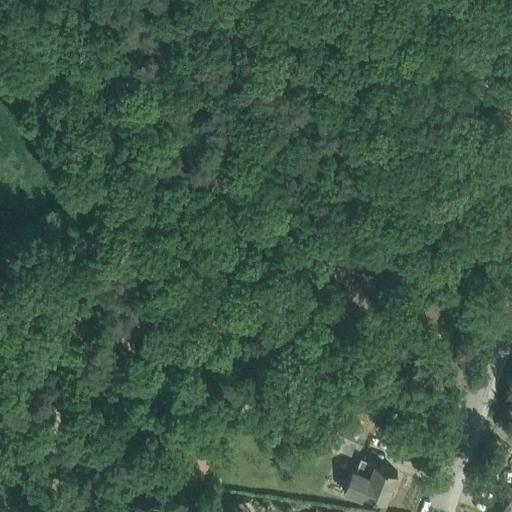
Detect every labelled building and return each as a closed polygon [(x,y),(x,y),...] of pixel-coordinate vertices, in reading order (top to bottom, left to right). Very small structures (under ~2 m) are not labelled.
[(441,380),(450,385),(457,373),(448,367),(441,380)] [(424,408),(401,394),(392,410),(415,423),(424,408)] [(363,496),(366,490),(386,499),(388,496),(392,495),(395,490),(392,486),(398,471),(363,456),(357,469),(352,467),(344,488),(363,496)] [(498,471),(504,461),(497,457),(491,467),(498,471)] [(511,511),(511,486),(510,485),(493,511),(511,511)]
